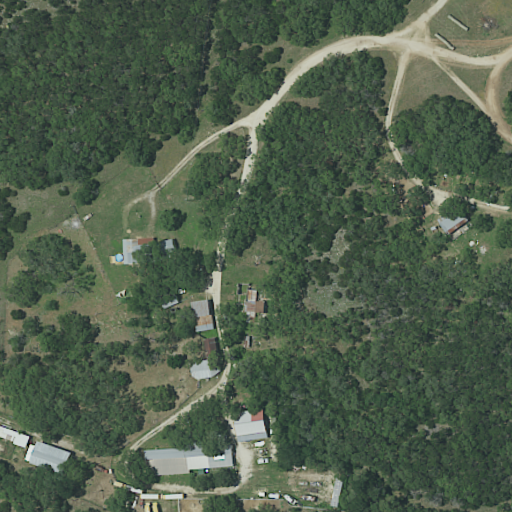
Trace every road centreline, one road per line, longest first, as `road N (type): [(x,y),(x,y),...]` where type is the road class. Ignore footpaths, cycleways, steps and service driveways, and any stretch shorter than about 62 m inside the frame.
road 1 (residential): [(443,0),(403,32),(315,61),(235,127)]
road 2 (track): [(0,417),(125,463)]
